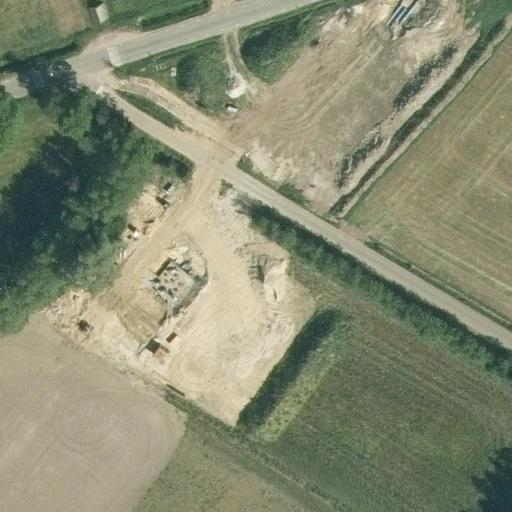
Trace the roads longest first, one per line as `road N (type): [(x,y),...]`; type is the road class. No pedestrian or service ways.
road 1 (unclassified): [(511,343),(60,73)]
road 2 (tertiary): [(60,73),(292,0)]
